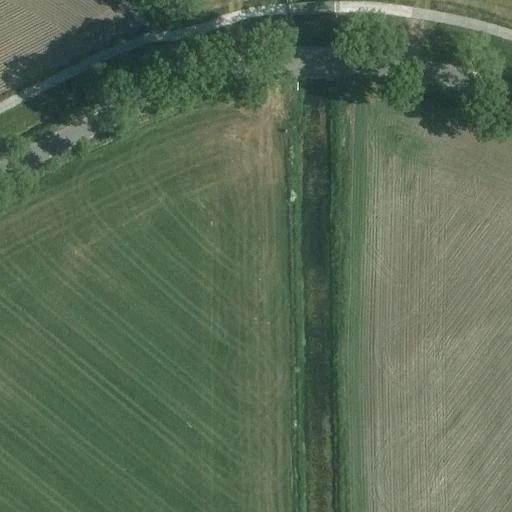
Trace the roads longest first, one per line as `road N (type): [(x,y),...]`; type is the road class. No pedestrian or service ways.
road 1 (tertiary): [(0,171),(157,95),(252,68),(336,61)]
road 2 (tertiary): [(511,94),(439,72),(336,61)]
